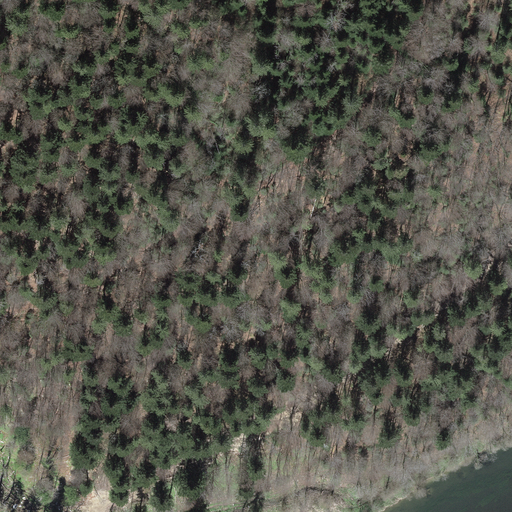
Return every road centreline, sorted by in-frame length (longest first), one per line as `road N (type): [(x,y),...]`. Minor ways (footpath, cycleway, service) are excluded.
road 1 (track): [(424,0),(373,88),(329,143),(144,251),(0,312)]
road 2 (track): [(99,511),(163,467),(373,352),(511,240)]
